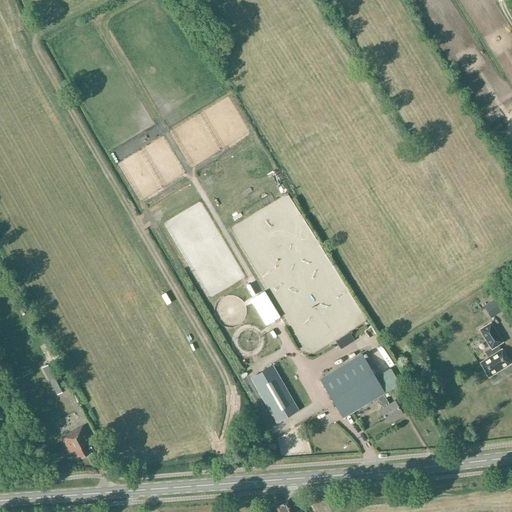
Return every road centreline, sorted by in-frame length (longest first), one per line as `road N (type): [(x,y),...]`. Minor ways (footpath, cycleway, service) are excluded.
road 1 (primary): [(0,501),(511,457)]
road 2 (track): [(34,38),(225,379),(223,483)]
